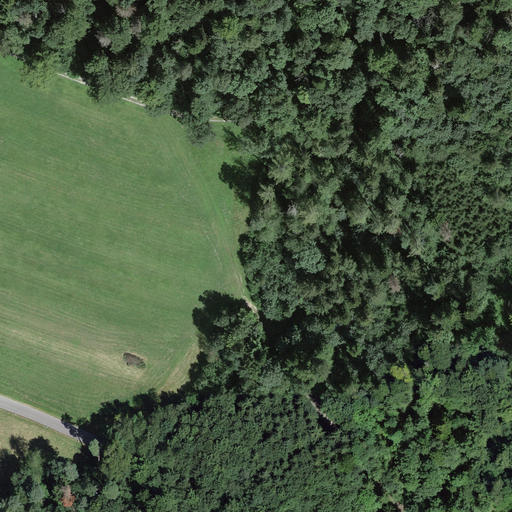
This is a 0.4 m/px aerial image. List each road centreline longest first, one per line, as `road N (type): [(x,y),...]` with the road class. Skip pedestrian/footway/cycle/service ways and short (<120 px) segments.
road 1 (track): [(0,48),(180,114),(258,115),(351,96),(386,66),(395,39),(391,0)]
road 2 (track): [(240,296),(301,389),(403,511)]
road 3 (tertiary): [(245,511),(0,401)]
